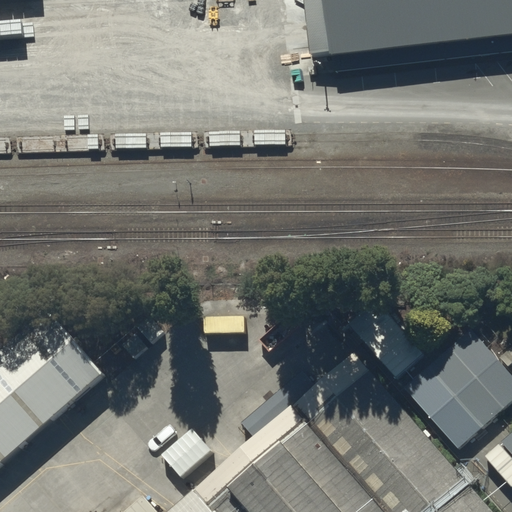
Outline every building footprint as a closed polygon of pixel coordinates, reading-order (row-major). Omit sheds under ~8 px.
[(511,0),(307,0),(314,59),(335,57),(337,73),(511,53),(511,0)] [(0,447),(96,366),(33,292),(0,319),(0,447)] [(347,315),(392,371),(421,347),(376,292),(347,315)] [(229,299),(229,314),(270,315),(270,299),(229,299)] [(463,438),(511,391),(511,363),(470,320),(408,380),(463,438)] [(506,511),(355,335),(216,452),(267,511),(506,511)] [(511,416),(483,442),(510,473),(511,471),(511,416)] [(223,511),(190,472),(142,511),(223,511)]
